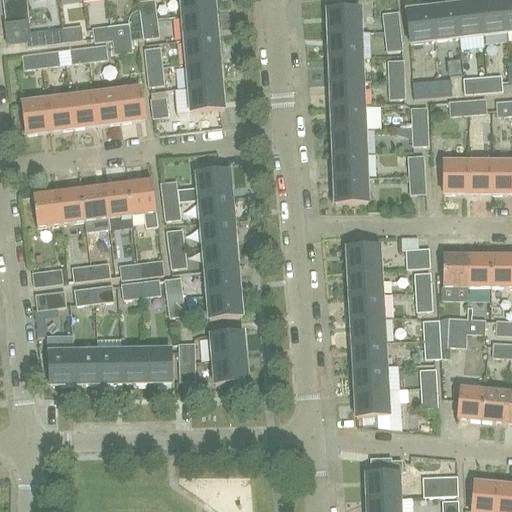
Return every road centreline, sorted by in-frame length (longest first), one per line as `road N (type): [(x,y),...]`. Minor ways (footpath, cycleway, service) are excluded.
road 1 (residential): [(0,169),(289,136)]
road 2 (residential): [(27,446),(313,436)]
road 3 (residential): [(27,446),(0,195)]
road 4 (residential): [(511,228),(297,227)]
road 5 (residential): [(313,436),(297,227)]
road 6 (residential): [(511,456),(313,436)]
road 7 (residential): [(289,136),(275,0)]
